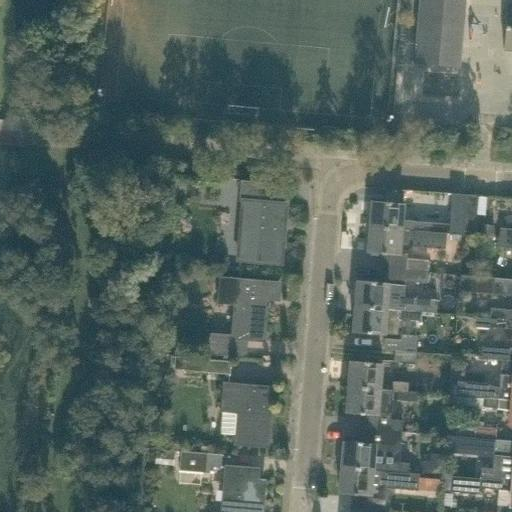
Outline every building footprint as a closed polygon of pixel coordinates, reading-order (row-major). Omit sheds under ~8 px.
[(511,0),(420,0),(415,64),(458,68),(463,0),(511,0),(511,8),(506,8),(503,50),(511,50),(511,0)] [(243,202),(238,260),(240,260),(281,264),(286,204),(282,203),(283,184),(241,180),(240,180),(239,201),(243,202)] [(463,213),(465,195),(444,194),(443,211),(463,213)] [(402,220),(403,205),(371,202),(369,227),(428,232),(463,235),(474,236),(476,215),(465,214),(454,213),(453,225),(402,220)] [(492,237),(494,227),(481,226),(481,236),(492,237)] [(428,242),(428,232),(369,227),(367,252),(399,255),(401,240),(428,242)] [(511,229),(499,228),(499,237),(511,238),(511,229)] [(511,238),(499,237),(498,247),(511,248),(511,238)] [(427,273),(428,262),(407,260),(406,272),(427,273)] [(426,285),(427,273),(406,272),(405,283),(426,285)] [(492,295),(493,279),(460,276),(458,293),(492,295)] [(277,299),(279,284),(221,280),(219,302),(235,303),(233,338),(212,337),(211,353),(244,356),(245,339),(263,340),(266,305),(263,305),(264,298),(277,299)] [(387,301),(389,285),(356,282),(354,308),(414,312),(415,304),(387,301)] [(422,314),(414,312),(354,308),(352,332),(384,335),(384,334),(397,335),(398,321),(421,323),(422,314)] [(511,319),(511,310),(490,309),(490,318),(511,319)] [(511,319),(490,318),(475,317),(474,328),(489,329),(489,327),(511,329),(511,319)] [(421,343),(422,336),(414,335),(414,339),(396,337),(395,352),(416,354),(424,354),(425,343),(421,343)] [(511,360),(511,348),(481,346),(480,358),(501,359),(511,360)] [(415,365),(416,354),(395,352),(394,363),(415,365)] [(229,376),(230,364),(174,359),(173,371),(229,376)] [(511,360),(501,359),(499,389),(483,389),(483,398),(511,400),(511,360)] [(380,391),(382,365),(350,362),(347,388),(380,391)] [(407,393),(408,384),(392,382),(391,392),(407,393)] [(261,389),(228,386),(225,386),(223,412),(221,433),(237,435),(236,443),(267,446),(271,399),(258,398),(258,391),(261,391),(261,389)] [(391,392),(380,391),(347,388),(345,412),(390,416),(392,401),(406,403),(406,402),(416,403),(416,394),(407,393),(391,392)] [(482,399),(453,397),(452,409),(482,412),(482,407),(510,410),(509,426),(511,425),(511,400),(483,398),(482,399)] [(486,427),(486,423),(459,421),(457,436),(495,440),(496,440),(497,428),(486,427)] [(410,434),(411,424),(389,422),(388,432),(410,434)] [(425,435),(410,434),(388,432),(387,444),(424,447),(425,435)] [(511,441),(496,440),(495,440),(492,470),(485,469),(484,479),(511,481),(511,441)] [(372,472),(375,445),(343,442),(340,469),(372,472)] [(182,472),(209,474),(210,468),(222,469),(222,456),(196,453),(196,457),(184,456),(182,472)] [(400,474),(401,464),(385,463),(384,473),(400,474)] [(255,491),(257,470),(226,468),(221,511),(260,511),(263,492),(255,491)] [(384,473),(372,472),(340,469),(338,492),(351,494),(350,509),(358,510),(383,511),(425,511),(426,505),(406,504),(405,511),(387,511),(384,511),(385,501),(370,500),(372,481),(399,484),(400,474),(384,473)] [(425,484),(444,484),(445,471),(425,471),(425,484)] [(511,511),(511,481),(484,479),(483,488),(511,491),(510,506),(497,505),(496,511),(511,511)]
